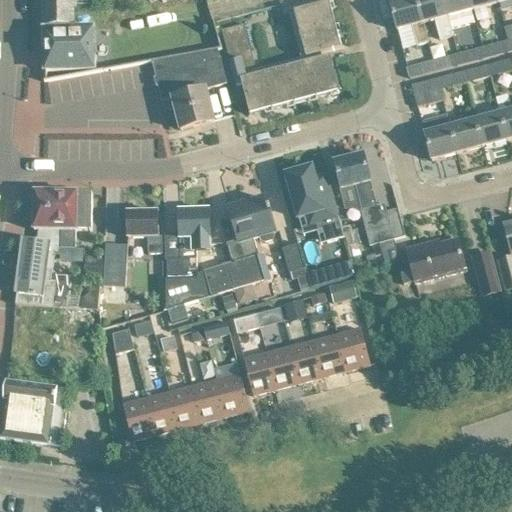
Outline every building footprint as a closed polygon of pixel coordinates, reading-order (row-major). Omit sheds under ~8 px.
[(96,7),(95,0),(43,0),(44,27),(64,27),(64,29),(78,28),(78,25),(75,25),(74,8),(96,7)] [(397,32),(413,28),(418,46),(429,43),(423,25),(416,0),(406,0),(390,4),(397,32)] [(443,0),(416,0),(423,25),(435,22),(440,40),(453,37),(448,18),(443,0)] [(474,11),(470,0),(443,0),(448,18),(474,11)] [(497,0),(470,0),(474,11),(499,5),(497,0)] [(330,4),(295,13),(301,36),(336,27),(330,4)] [(237,88),(243,87),(250,117),(273,111),(264,75),(258,77),(245,26),(222,32),(237,88)] [(97,71),(96,27),(78,28),(64,29),(64,30),(50,31),(50,44),(44,44),(45,72),(97,71)] [(336,27),(301,36),(307,58),(342,49),(336,27)] [(511,53),(508,41),(483,48),(486,60),(511,53)] [(486,60),(483,48),(458,55),(461,66),(486,60)] [(173,100),(181,132),(215,123),(206,91),(227,85),(219,53),(153,66),(162,103),(173,100)] [(461,66),(458,55),(433,62),(436,73),(461,66)] [(340,93),(331,58),(308,64),(317,99),(340,93)] [(491,78),(511,72),(511,60),(488,67),(491,78)] [(433,62),(427,64),(407,69),(410,80),(436,73),(433,62)] [(317,99),(308,64),(286,70),(295,105),(317,99)] [(491,78),(488,67),(463,73),(466,85),(491,78)] [(295,105),(286,70),(264,75),(273,111),(295,105)] [(441,91),(466,85),(463,73),(438,80),(441,91)] [(441,91),(438,80),(412,87),(418,109),(443,102),(441,91)] [(511,107),(509,95),(498,98),(502,114),(509,142),(511,140),(511,107)] [(502,114),(476,121),(484,148),(509,142),(502,114)] [(459,155),(484,148),(476,121),(451,128),(459,155)] [(451,128),(425,135),(432,162),(459,155),(451,128)] [(398,210),(387,213),(385,205),(377,207),(364,156),(335,163),(342,191),(357,187),(364,213),(362,214),(371,248),(406,238),(398,210)] [(312,171),(288,177),(302,229),(323,223),(328,243),(343,238),(326,177),(314,180),(312,171)] [(40,194),(35,194),(36,231),(61,231),(61,250),(76,250),(76,233),(77,233),(92,233),(92,222),(92,212),(92,210),(93,196),(77,195),(77,194),(53,194),(53,190),(40,189),(40,194)] [(233,264),(207,272),(214,296),(234,290),(239,306),(257,301),(252,285),(261,282),(254,258),(260,256),(255,239),(259,238),(260,243),(264,245),(273,243),(275,238),(274,234),(278,232),(272,214),(272,213),(274,212),(273,206),(270,207),(268,199),(265,200),(230,210),(239,241),(227,245),(232,262),(233,264)] [(180,234),(165,235),(166,255),(166,260),(169,260),(169,280),(166,280),(166,310),(167,310),(184,305),(214,296),(207,272),(197,275),(197,273),(197,259),(197,254),(211,253),(211,245),(210,212),(180,213),(180,234)] [(158,213),(128,214),(129,234),(129,239),(148,238),(149,255),(150,276),(164,275),(163,254),(163,238),(159,238),(158,213)] [(18,296),(16,306),(54,311),(54,308),(67,310),(71,278),(54,276),(56,256),(50,255),(51,246),(24,242),(17,296),(18,296)] [(417,287),(466,273),(458,242),(429,250),(428,246),(407,252),(413,272),(401,275),(404,286),(416,283),(417,287)] [(107,245),(104,286),(126,287),(128,252),(129,246),(107,245)] [(296,247),(283,250),(286,259),(289,272),(305,268),(299,246),(296,247)] [(484,299),(500,294),(489,256),(474,260),(484,299)] [(511,261),(501,265),(508,291),(511,290),(511,261)] [(322,274),(307,278),(311,290),(325,286),(322,274)] [(232,295),(222,299),(226,312),(236,309),(232,295)] [(325,295),(310,298),(310,299),(312,307),(327,303),(325,295)] [(184,305),(167,310),(172,324),(188,319),(184,305)] [(279,309),(265,312),(268,325),(282,321),(279,309)] [(261,329),(257,316),(234,322),(238,335),(256,330),(260,348),(266,347),(261,329)] [(150,323),(135,327),(138,340),(153,336),(150,323)] [(227,325),(215,328),(218,339),(230,336),(227,325)] [(371,368),(361,331),(338,337),(348,374),(371,368)] [(113,337),(116,356),(134,352),(129,332),(113,337)] [(203,333),(191,336),(193,345),(205,342),(203,333)] [(324,380),(348,374),(338,337),(315,343),(324,380)] [(174,338),(162,341),(165,354),(178,351),(174,338)] [(301,386),(324,380),(315,343),(291,349),(301,386)] [(291,349),(268,355),(277,392),(301,386),(291,349)] [(254,398),(277,392),(268,355),(244,361),(254,398)] [(241,376),(217,382),(227,419),(250,413),(241,376)] [(5,402),(0,440),(63,448),(70,391),(6,382),(4,402),(5,402)] [(204,425),(227,419),(217,382),(194,388),(204,425)] [(180,431),(204,425),(194,388),(171,394),(180,431)] [(147,401),(157,437),(180,431),(171,394),(147,401)] [(124,407),(133,443),(157,437),(147,401),(124,407)]
